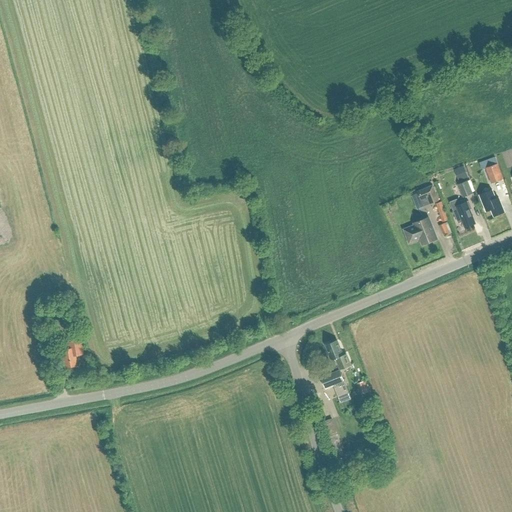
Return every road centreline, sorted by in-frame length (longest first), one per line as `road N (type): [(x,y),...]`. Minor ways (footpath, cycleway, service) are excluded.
road 1 (tertiary): [(0,413),(188,376),(284,337)]
road 2 (tertiary): [(284,337),(511,240)]
road 3 (unclassified): [(338,511),(284,337)]
